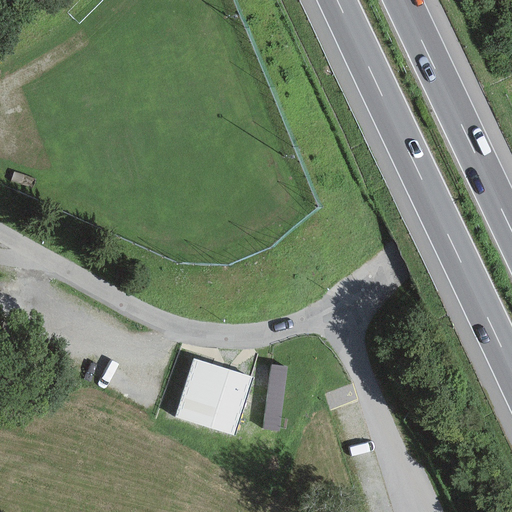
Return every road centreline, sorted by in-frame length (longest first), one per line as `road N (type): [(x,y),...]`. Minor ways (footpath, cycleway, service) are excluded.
road 1 (residential): [(511,178),(333,308),(235,336),(145,314),(0,233)]
road 2 (motorway): [(338,0),(511,370)]
road 3 (motorway): [(511,237),(400,0)]
